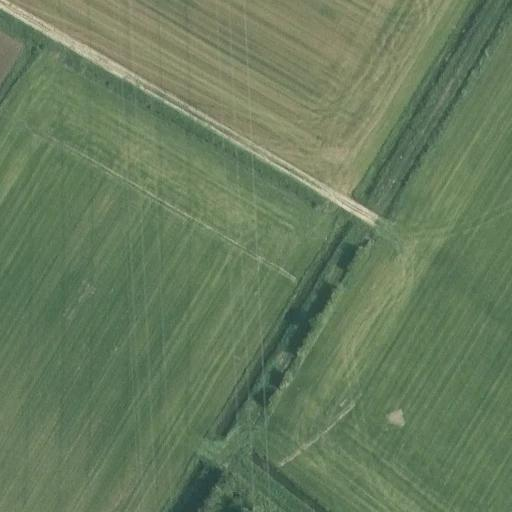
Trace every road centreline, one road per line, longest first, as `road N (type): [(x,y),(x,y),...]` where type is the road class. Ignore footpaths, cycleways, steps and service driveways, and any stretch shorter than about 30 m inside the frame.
road 1 (track): [(0,1),(376,219)]
road 2 (track): [(376,219),(189,511)]
road 3 (track): [(376,219),(507,0)]
